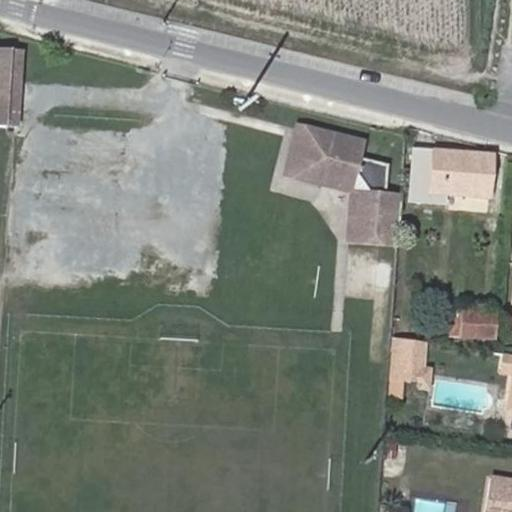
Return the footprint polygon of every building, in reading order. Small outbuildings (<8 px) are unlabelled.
[(6,125),(10,56),(11,49),(0,47),(0,126),(5,127),(6,125)] [(16,126),(20,56),(10,56),(6,125),(16,126)] [(286,173),(297,176),(309,129),(298,126),(286,173)] [(325,183),(326,176),(355,184),(357,176),(370,194),(388,195),(389,184),(374,160),(362,157),(366,143),(309,129),(297,176),(325,183)] [(427,150),(412,148),(408,201),(422,202),(427,150)] [(427,150),(422,202),(445,204),(446,195),(461,196),(459,211),(487,213),(493,156),(427,150)] [(390,164),(374,160),(389,184),(390,164)] [(355,184),(326,176),(325,183),(354,190),(355,184)] [(459,211),(461,196),(446,195),(445,204),(444,210),(459,211)] [(492,338),(494,314),(448,310),(446,334),(492,338)] [(388,382),(420,385),(423,343),(411,341),(392,338),(388,382)] [(511,511),(511,485),(488,483),(484,511),(511,511)] [(415,511),(449,511),(450,504),(416,501),(415,511)]
